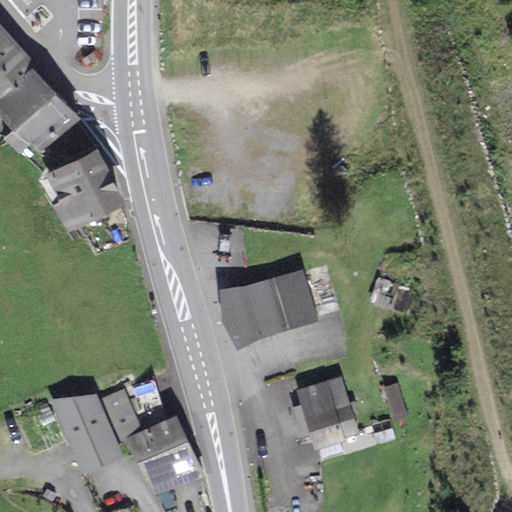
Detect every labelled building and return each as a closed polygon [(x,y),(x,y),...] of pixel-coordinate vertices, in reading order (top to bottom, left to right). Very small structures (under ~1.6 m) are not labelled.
[(0,95),(4,100),(36,71),(38,69),(33,63),(1,28),(0,28),(0,95)] [(0,107),(18,128),(56,93),(36,71),(4,100),(0,102),(0,107)] [(39,150),(77,116),(56,93),(18,128),(39,150)] [(123,203),(96,152),(51,175),(65,201),(57,205),(70,230),(123,203)] [(303,272),(248,287),(222,291),(225,320),(240,345),(263,335),(316,321),(303,272)] [(304,404),(295,407),(304,434),(311,432),(316,446),(357,433),(339,378),(300,391),(304,404)] [(406,411),(398,385),(388,388),(395,414),(406,411)] [(120,455),(95,395),(55,401),(84,470),(120,455)] [(200,474),(176,419),(133,437),(156,493),(200,474)]
